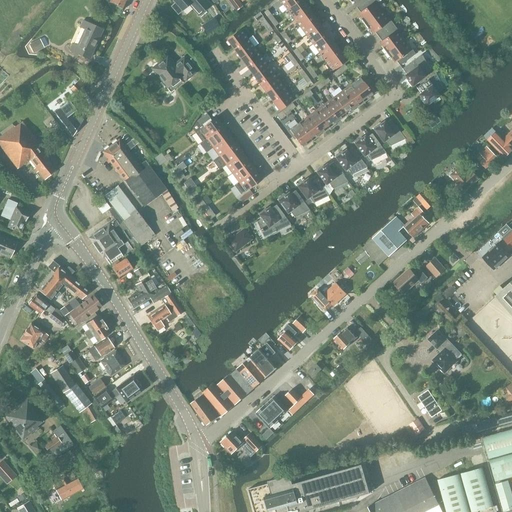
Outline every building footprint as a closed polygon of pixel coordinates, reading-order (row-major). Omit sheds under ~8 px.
[(127,0),(110,0),(109,2),(124,9),(127,0)] [(172,0),(175,3),(171,6),(177,14),(190,4),(199,15),(211,5),(206,0),(172,0)] [(237,0),(227,0),(236,11),(242,6),(237,0)] [(279,0),(280,0),(286,9),(297,0),(279,0)] [(297,0),(286,9),(292,17),(307,6),(306,7),(301,0),(297,0)] [(363,25),(382,11),(375,2),(376,1),(374,0),(365,0),(356,7),(362,15),(359,17),(364,24),(363,25)] [(292,17),(299,26),(313,16),(307,7),(307,6),(292,17)] [(372,29),(377,36),(393,25),(389,19),(389,20),(382,11),(363,25),(364,24),(369,31),(370,31),(369,30),(372,29)] [(299,26),(306,35),(320,24),(320,25),(313,16),(299,26)] [(219,25),(215,20),(203,28),(206,34),(219,25)] [(91,53),(92,52),(89,51),(95,40),(96,41),(101,30),(102,30),(102,29),(82,21),(80,27),(85,29),(78,46),(72,43),(69,50),(81,56),(84,50),(91,53)] [(306,35),(312,44),(326,33),(320,25),(321,25),(320,24),(306,35)] [(384,53),(384,54),(403,40),(397,30),(393,25),(377,36),(383,44),(381,46),(380,46),(385,53),(384,53)] [(226,40),(233,49),(247,39),(240,30),(226,40)] [(312,44),(318,53),(333,42),(333,41),(332,42),(326,33),(312,44)] [(30,45),(34,53),(44,48),(40,39),(30,45)] [(238,58),(239,58),(253,47),(247,39),(233,49),(239,58),(238,58)] [(403,40),(384,54),(385,54),(386,53),(391,60),(391,59),(393,57),(399,66),(415,54),(411,48),(410,49),(403,40)] [(318,53),(325,61),(339,51),(333,42),(334,42),(333,42),(318,53)] [(240,58),(246,67),(260,56),(253,47),(239,58),(239,59),(240,58)] [(339,51),(325,61),(332,70),(346,60),(339,51)] [(408,77),(406,79),(405,79),(411,87),(424,77),(423,74),(429,69),(428,69),(422,55),(421,54),(402,69),(408,77)] [(151,68),(166,88),(182,76),(185,81),(196,72),(184,57),(173,65),(167,56),(151,68)] [(251,75),(252,76),(266,65),(260,56),(246,67),(252,75),(251,75)] [(344,64),(338,68),(341,73),(347,68),(344,64)] [(252,75),(259,84),(273,73),(266,65),(252,76),(252,75)] [(341,73),(338,68),(333,73),(336,77),(341,73)] [(264,93),(279,82),(273,73),(259,84),(265,92),(264,93)] [(422,96),(420,98),(419,98),(425,106),(439,96),(437,93),(443,88),(436,74),(435,73),(416,88),(422,96)] [(351,84),(350,85),(364,103),(365,103),(364,102),(370,98),(370,97),(369,98),(368,95),(370,93),(370,94),(371,93),(366,86),(367,85),(361,76),(357,79),(358,79),(352,84),(351,83),(351,84)] [(327,77),(321,81),(324,86),(330,81),(327,77)] [(324,86),(321,81),(315,86),(318,90),(324,86)] [(265,93),(272,101),(286,91),(279,82),(264,93),(265,93)] [(76,83),(70,89),(79,97),(84,91),(82,89),(76,83)] [(350,85),(342,91),(353,106),(355,104),(357,107),(363,103),(364,104),(364,103),(350,85)] [(309,90),(304,94),(307,98),(312,94),(309,90)] [(286,91),(272,101),(278,110),(292,100),(286,91)] [(342,91),(333,97),(347,116),(347,115),(353,111),(352,110),(350,108),(353,106),(342,91)] [(307,98),(304,94),(298,99),(301,103),(307,98)] [(333,97),(324,104),(335,119),(338,117),(340,119),(339,120),(340,120),(346,116),(347,117),(347,116),(333,97)] [(292,103),(286,107),(289,111),(295,107),(292,103)] [(324,104),(316,110),(330,129),(329,128),(335,124),(335,123),(333,121),(335,119),(324,104)] [(59,118),(73,136),(83,119),(74,107),(59,118)] [(289,111),(286,107),(276,115),(279,120),(290,112),(289,111)] [(316,110),(307,117),(318,132),(321,130),(322,132),(322,133),(323,133),(329,129),(330,129),(316,110)] [(199,130),(206,139),(221,127),(219,125),(220,124),(221,124),(217,118),(217,117),(217,116),(216,117),(215,117),(216,117),(211,120),(206,113),(195,121),(201,128),(199,130)] [(423,116),(431,128),(436,124),(428,113),(423,116)] [(307,117),(298,123),(312,142),(313,142),(312,141),(318,136),(317,136),(316,134),(318,132),(307,117)] [(382,126),(380,124),(380,123),(372,128),(382,142),(385,140),(390,146),(404,139),(405,139),(390,119),(382,126)] [(0,136),(0,146),(17,169),(29,159),(45,179),(55,170),(38,147),(40,145),(22,122),(15,127),(14,126),(0,136)] [(312,142),(298,123),(298,124),(297,123),(297,124),(291,129),(290,128),(287,131),(294,140),(295,138),(301,146),(301,145),(303,143),(305,145),(305,146),(311,141),(312,142)] [(206,139),(212,147),(230,134),(229,134),(224,128),(224,129),(223,130),(221,127),(206,139)] [(482,134),(487,140),(505,158),(511,150),(511,148),(511,127),(510,130),(511,131),(503,139),(496,132),(494,134),(490,130),(482,134)] [(212,147),(219,156),(234,145),(232,142),(233,141),(234,141),(229,135),(230,134),(212,147)] [(363,140),(361,138),(360,137),(353,142),(363,156),(366,154),(370,161),(371,160),(385,153),(386,153),(371,134),(363,140)] [(124,146),(119,139),(102,152),(143,206),(160,193),(172,211),(177,207),(166,189),(145,161),(138,165),(128,151),(135,146),(131,141),(124,146)] [(219,156),(225,165),(243,151),(242,152),(237,146),(236,147),(234,145),(219,156)] [(479,154),(484,159),(480,162),(486,168),(497,157),(486,147),(479,154)] [(343,154),(342,152),(341,151),(334,157),(344,171),(347,169),(351,175),(352,174),(366,168),(366,167),(352,148),(343,154)] [(225,165),(232,173),(247,162),(245,159),(246,158),(246,159),(247,158),(242,152),(243,152),(243,151),(225,165)] [(163,156),(167,162),(171,159),(167,153),(163,156)] [(232,173),(238,182),(256,169),(256,168),(255,169),(250,163),(250,164),(249,165),(247,162),(232,173)] [(324,168),(323,166),(322,165),(315,171),(325,185),(328,183),(332,189),(333,189),(347,182),(333,162),(324,168)] [(172,169),(176,174),(180,171),(176,165),(172,169)] [(447,175),(453,181),(455,180),(458,182),(457,183),(464,191),(478,178),(471,170),(466,175),(459,168),(455,171),(453,169),(447,175)] [(256,169),(238,182),(245,191),(260,180),(258,177),(259,176),(260,176),(255,170),(256,169)] [(180,171),(176,174),(180,180),(184,177),(180,171)] [(305,182),(304,180),(303,179),(296,185),(306,199),(309,197),(313,203),(314,203),(328,196),(314,176),(305,182)] [(185,186),(189,191),(193,188),(189,183),(185,186)] [(104,195),(119,216),(88,238),(102,258),(104,257),(109,264),(138,245),(139,247),(154,236),(136,211),(117,186),(104,195)] [(193,188),(189,191),(193,197),(197,194),(193,188)] [(286,197),(285,195),(284,194),(276,199),(287,213),(289,211),(294,217),(295,217),(309,210),(295,190),(286,197)] [(420,201),(427,208),(433,202),(426,195),(420,201)] [(10,220),(7,227),(20,233),(25,222),(29,212),(15,207),(17,203),(8,199),(1,216),(10,220)] [(102,212),(110,207),(105,199),(97,204),(102,212)] [(198,203),(202,209),(206,206),(202,200),(198,203)] [(206,206),(202,209),(210,219),(215,216),(207,205),(206,206)] [(272,233),(275,231),(289,224),(289,225),(290,224),(275,205),(267,211),(265,208),(257,214),(261,218),(256,222),(260,229),(259,230),(260,232),(261,232),(263,237),(272,233)] [(415,219),(405,228),(413,238),(429,223),(423,216),(425,214),(419,207),(411,214),(415,219)] [(396,217),(373,238),(389,256),(406,240),(398,231),(404,225),(396,217)] [(498,243),(482,257),(494,270),(509,255),(507,253),(511,248),(511,230),(508,226),(507,224),(506,224),(498,232),(501,235),(503,237),(502,239),(503,240),(499,244),(498,243)] [(188,226),(179,232),(183,238),(192,232),(188,226)] [(226,241),(234,252),(251,239),(243,228),(226,241)] [(0,253),(9,258),(16,242),(0,235),(0,253)] [(170,284),(175,290),(178,294),(210,268),(185,238),(153,262),(170,284)] [(356,259),(361,264),(370,257),(365,251),(356,259)] [(112,267),(118,277),(132,268),(126,258),(112,267)] [(437,277),(444,271),(445,269),(435,258),(427,265),(437,277)] [(52,275),(63,284),(81,300),(90,292),(53,260),(47,267),(54,272),(52,275)] [(340,268),(343,272),(349,267),(345,263),(340,268)] [(134,272),(138,279),(143,276),(145,274),(141,267),(134,272)] [(395,283),(404,293),(408,289),(410,289),(414,285),(415,283),(418,280),(421,283),(427,278),(419,268),(413,273),(410,270),(395,283)] [(143,276),(145,279),(135,285),(139,291),(127,299),(133,308),(150,298),(153,303),(170,292),(166,286),(163,288),(152,270),(145,274),(143,276)] [(346,294),(340,287),(336,283),(342,277),(336,270),(329,276),(336,283),(323,295),(333,306),(346,294)] [(57,291),(63,284),(52,275),(39,291),(50,300),(53,295),(56,298),(60,293),(57,291)] [(511,280),(495,297),(511,315),(511,280)] [(50,314),(51,319),(59,325),(63,319),(58,310),(55,307),(54,309),(35,295),(33,298),(31,298),(28,302),(28,304),(28,305),(40,314),(44,309),(50,314)] [(64,317),(72,328),(101,306),(93,295),(64,317)] [(164,305),(173,319),(182,313),(173,299),(164,305)] [(60,312),(63,316),(79,304),(76,300),(60,312)] [(164,305),(146,317),(153,326),(157,331),(164,326),(160,321),(166,317),(169,322),(173,319),(164,305)] [(86,332),(88,335),(104,324),(98,315),(85,324),(89,330),(86,332)] [(296,331),(301,336),(312,325),(308,320),(296,331)] [(19,340),(33,349),(37,342),(41,344),(43,341),(44,342),(48,335),(44,332),(30,323),(19,340)] [(104,324),(88,335),(90,338),(93,335),(97,342),(110,333),(104,324)] [(334,339),(344,349),(357,337),(348,327),(342,332),(334,339)] [(356,332),(364,341),(368,345),(373,340),(361,327),(356,332)] [(278,339),(290,350),(297,342),(290,336),(292,334),(288,330),(286,332),(286,331),(278,339)] [(428,339),(437,349),(437,348),(441,352),(439,355),(441,357),(435,363),(444,373),(457,361),(455,359),(461,354),(446,339),(437,330),(428,339)] [(92,356),(95,360),(101,357),(114,348),(107,337),(94,346),(98,352),(92,356)] [(264,346),(268,350),(273,346),(269,342),(264,346)] [(60,350),(63,355),(70,350),(67,345),(60,350)] [(260,349),(249,358),(266,378),(277,368),(260,349)] [(115,350),(106,356),(100,361),(110,376),(125,365),(115,350)] [(64,355),(69,363),(76,358),(71,351),(64,355)] [(70,362),(77,373),(85,368),(77,357),(70,362)] [(249,358),(238,368),(255,387),(266,378),(249,358)] [(308,371),(313,376),(320,369),(316,364),(308,371)] [(51,373),(63,392),(79,412),(82,410),(89,423),(97,418),(89,404),(91,403),(75,383),(74,384),(62,366),(51,373)] [(30,372),(38,383),(37,384),(61,412),(65,408),(63,404),(43,379),(44,379),(35,368),(30,372)] [(255,387),(238,368),(232,373),(231,372),(216,386),(214,383),(202,393),(204,395),(201,397),(200,396),(190,403),(207,425),(216,418),(216,417),(221,414),(222,416),(247,394),(248,394),(255,387)] [(132,376),(115,388),(126,402),(144,389),(136,379),(135,380),(132,376)] [(89,388),(93,394),(104,387),(100,381),(89,388)] [(511,404),(511,403),(511,385),(503,394),(511,404)] [(301,398),(292,389),(285,395),(294,405),(301,398)] [(91,397),(94,401),(97,399),(101,405),(109,400),(102,390),(94,395),(91,397)] [(428,390),(418,397),(431,418),(442,411),(428,390)] [(265,405),(279,419),(288,410),(274,396),(265,405)] [(4,416),(22,439),(38,427),(37,426),(44,420),(27,398),(4,416)] [(109,415),(117,425),(133,412),(126,402),(109,415)] [(255,414),(269,428),(271,427),(278,420),(279,419),(265,405),(264,405),(257,412),(255,414)] [(511,415),(497,420),(498,426),(511,422),(511,415)] [(496,417),(461,428),(464,436),(498,426),(497,420),(496,417)] [(417,419),(409,425),(412,430),(420,425),(417,419)] [(56,437),(52,440),(44,446),(48,452),(41,458),(46,464),(73,444),(69,438),(60,425),(52,431),(57,437),(56,437)] [(412,430),(416,435),(424,430),(420,425),(412,430)] [(268,429),(262,435),(266,439),(272,434),(268,429)] [(511,452),(511,429),(483,437),(489,459),(511,452)] [(221,442),(232,454),(240,446),(245,451),(250,446),(254,450),(260,445),(250,434),(244,439),(242,441),(233,431),(221,442)] [(38,441),(31,445),(35,452),(42,449),(38,441)] [(495,481),(511,476),(511,453),(489,460),(495,481)] [(344,461),(345,465),(360,460),(359,457),(344,461)] [(0,462),(0,473),(2,476),(5,480),(11,475),(8,471),(1,462),(0,462)] [(293,484),(291,477),(290,475),(268,481),(268,483),(248,489),(254,511),(302,511),(370,493),(362,464),(293,484)] [(494,505),(483,467),(462,473),(472,511),(494,505)] [(460,473),(438,479),(447,511),(469,511),(470,511),(460,473)] [(61,486),(63,491),(65,489),(69,496),(82,489),(76,478),(63,485),(61,486)] [(442,511),(426,478),(368,507),(370,511),(442,511)] [(511,493),(508,480),(495,484),(503,511),(511,509),(511,493)] [(47,487),(52,497),(58,493),(53,484),(47,487)] [(18,507),(21,511),(35,511),(29,501),(18,507)]
